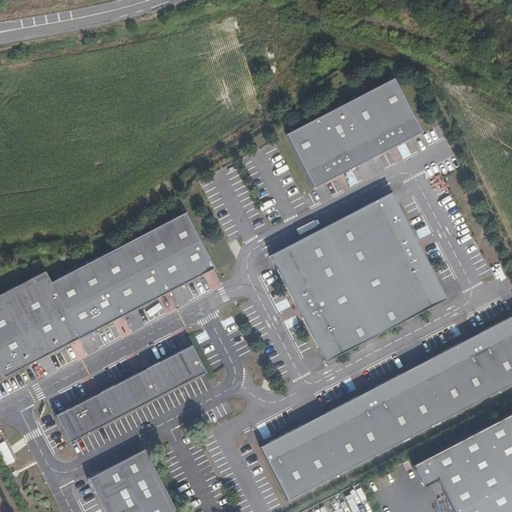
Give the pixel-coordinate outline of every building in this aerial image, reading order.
[(349,168),(385,149),(384,148),(402,139),(402,140),(421,130),(392,76),(285,133),(313,186),(332,177),(331,175),(348,166),(349,168)] [(402,139),(384,148),(385,149),(402,140),(402,139)] [(348,166),(331,175),(332,177),(349,168),(348,166)] [(302,316),(326,361),(447,297),(423,252),(422,253),(413,236),(414,235),(390,190),(270,254),(293,299),(295,298),(303,315),(302,316)] [(45,270),(0,293),(0,372),(3,378),(72,342),(71,340),(77,336),(79,338),(79,339),(94,331),(94,330),(117,318),(116,316),(122,313),(123,315),(124,315),(139,308),(139,307),(162,295),(160,292),(167,289),(168,291),(169,292),(184,284),(184,283),(207,271),(205,269),(212,265),(213,268),(214,267),(185,212),(51,282),(45,270)] [(423,252),(414,235),(413,236),(422,253),(423,252)] [(303,315),(295,298),(293,299),(302,316),(303,315)] [(511,313),(261,446),(289,500),(511,382),(511,313)] [(55,416),(69,444),(206,372),(192,344),(191,344),(192,347),(186,350),(185,348),(158,362),(158,361),(146,368),(147,370),(141,374),(139,372),(113,386),(113,385),(100,392),(102,395),(95,398),(94,396),(68,410),(67,409),(55,416)] [(511,511),(511,416),(413,467),(423,483),(424,483),(426,483),(428,484),(429,486),(438,482),(453,511),(511,511)] [(5,442),(0,444),(0,452),(3,461),(11,458),(5,442)] [(176,511),(144,450),(88,480),(96,496),(104,511),(176,511)]
